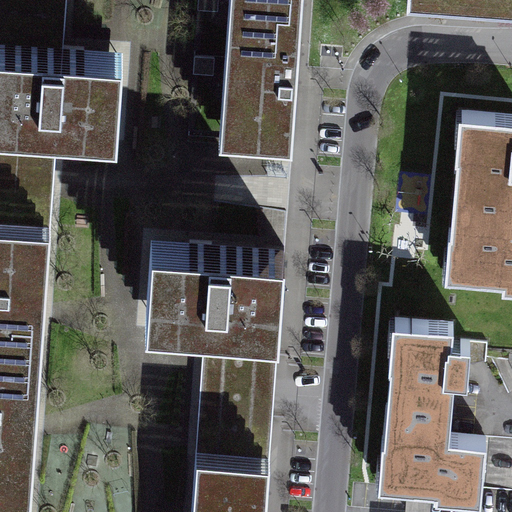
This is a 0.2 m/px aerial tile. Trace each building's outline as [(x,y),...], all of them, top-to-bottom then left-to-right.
[(0,0),(0,39),(63,45),(66,0),(0,0)] [(230,0),(218,154),(290,160),(301,6),(230,0)] [(63,45),(0,39),(0,159),(55,163),(56,147),(57,121),(111,111),(111,54),(88,53),(89,46),(63,45)] [(511,167),(511,121),(444,115),(429,273),(511,280),(511,227),(507,227),(511,167)] [(0,340),(42,344),(55,163),(0,159),(0,340)] [(191,511),(264,511),(284,246),(185,239),(184,246),(162,244),(154,300),(197,315),(206,315),(191,511)] [(450,326),(376,318),(357,485),(463,497),(469,441),(437,437),(450,326)] [(0,454),(33,456),(42,344),(0,340),(0,454)] [(29,511),(33,456),(0,454),(0,511),(29,511)]
